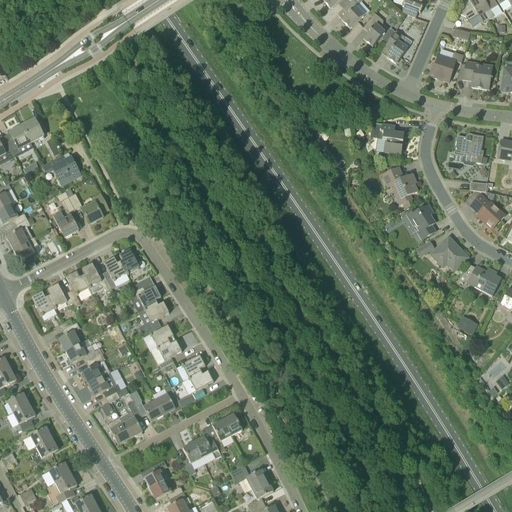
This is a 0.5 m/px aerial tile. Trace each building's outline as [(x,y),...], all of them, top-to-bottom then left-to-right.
[(343,10),(350,4),(347,0),(324,0),(323,1),(330,11),(338,5),(343,10)] [(363,2),(360,0),(353,0),(350,4),(343,10),(348,16),(342,21),(350,30),(364,17),(356,8),(363,2)] [(422,0),(398,0),(404,2),(402,8),(404,9),(402,14),(416,20),(418,14),(420,15),(422,8),(420,7),(422,0)] [(483,25),(489,22),(474,0),(468,0),(460,5),(462,8),(459,15),(466,19),(469,23),(478,17),(483,25)] [(474,0),(489,22),(494,18),(490,12),(498,7),(493,0),(474,0)] [(375,15),(372,18),(363,30),(368,34),(363,41),(372,48),(385,33),(381,30),(383,27),(383,22),(375,15)] [(470,34),(465,33),(455,31),(453,39),(463,41),(468,42),(470,34)] [(391,52),(386,59),(396,66),(407,50),(412,43),(404,38),(396,33),(385,48),(391,52)] [(390,38),(386,35),(381,40),(386,44),(390,38)] [(463,57),(454,55),(452,62),(438,57),(434,68),(432,67),(429,78),(449,84),(455,63),(461,65),(463,57)] [(493,67),(466,63),(463,81),(472,83),(471,89),(489,92),(493,67)] [(511,70),(504,69),(501,93),(511,94),(511,70)] [(22,128),(31,145),(43,138),(34,121),(22,128)] [(374,128),(373,135),(382,137),(382,141),(387,142),(386,147),(385,146),(384,155),(401,157),(402,149),(398,148),(399,144),(403,144),(404,136),(394,135),(395,128),(376,126),(374,128)] [(18,152),(31,145),(22,128),(10,134),(15,144),(9,147),(15,160),(20,157),(18,152)] [(481,152),(482,148),(483,138),(472,136),(472,138),(469,138),(467,140),(457,138),(454,157),(464,158),(464,156),(474,157),(473,164),(481,165),(484,152),(481,152)] [(47,143),(55,158),(60,155),(52,140),(47,143)] [(511,146),(507,145),(508,143),(501,142),(497,162),(511,164),(511,146)] [(0,167),(15,160),(9,147),(3,150),(0,144),(0,167)] [(62,157),(54,162),(42,168),(46,176),(53,172),(61,188),(80,177),(71,159),(65,163),(62,157)] [(32,173),(29,167),(23,171),(26,176),(32,173)] [(488,175),(484,168),(479,172),(484,178),(488,175)] [(412,176),(404,180),(399,169),(381,177),(387,190),(389,190),(391,194),(393,193),(399,207),(401,206),(402,208),(410,204),(409,203),(413,201),(411,197),(417,194),(414,186),(416,185),(412,176)] [(486,186),(480,185),(470,184),(470,192),(486,194),(486,186)] [(0,212),(12,207),(5,194),(11,191),(10,189),(9,186),(0,190),(0,195),(1,197),(0,197),(0,212)] [(68,199),(65,194),(57,198),(60,204),(63,202),(69,214),(75,211),(68,199)] [(91,200),(94,205),(81,212),(89,227),(103,220),(101,217),(110,212),(101,195),(91,200)] [(82,208),(75,196),(73,197),(68,199),(75,211),(82,208)] [(489,205),(488,203),(480,197),(470,207),(479,216),(477,218),(477,219),(479,217),(486,224),(484,225),(491,232),(505,217),(491,203),(489,205)] [(16,227),(27,221),(24,216),(18,219),(12,207),(0,212),(0,221),(3,227),(14,221),(16,227)] [(428,207),(420,212),(418,209),(406,217),(413,228),(414,227),(418,234),(417,235),(421,242),(435,233),(432,227),(435,225),(430,217),(433,215),(428,207)] [(78,233),(70,217),(65,220),(61,213),(53,217),(64,240),(78,233)] [(33,241),(26,228),(30,227),(27,221),(16,227),(19,232),(6,239),(13,251),(33,241)] [(57,240),(52,231),(52,230),(46,233),(52,244),(58,240),(57,240)] [(448,239),(441,246),(430,257),(443,271),(447,266),(454,273),(468,260),(448,239)] [(33,241),(13,251),(19,263),(34,256),(39,253),(40,250),(34,240),(33,241)] [(58,241),(49,246),(55,257),(64,253),(58,241)] [(430,243),(416,252),(420,259),(434,250),(430,243)] [(120,264),(126,276),(139,269),(130,252),(119,257),(122,263),(120,264)] [(126,276),(120,264),(117,266),(114,260),(103,266),(107,273),(103,275),(111,290),(115,288),(113,283),(126,276)] [(111,290),(103,275),(99,278),(92,266),(82,271),(85,277),(82,278),(88,290),(89,290),(92,296),(93,295),(93,296),(104,290),(106,293),(111,290)] [(476,268),(475,270),(470,279),(467,285),(492,299),(501,281),(495,278),(497,275),(488,270),(486,273),(476,268)] [(88,290),(82,278),(79,280),(77,274),(66,280),(72,292),(68,294),(73,305),(74,305),(76,308),(80,306),(76,298),(78,297),(78,296),(88,290)] [(458,281),(463,285),(464,283),(467,285),(470,279),(463,275),(458,281)] [(133,295),(143,289),(140,284),(130,290),(133,295)] [(73,305),(68,294),(63,297),(58,286),(47,292),(50,297),(48,299),(54,311),(55,311),(57,310),(56,309),(67,304),(68,307),(73,305)] [(145,311),(157,305),(155,302),(161,300),(156,291),(151,294),(150,292),(145,294),(143,289),(133,295),(134,297),(135,299),(137,298),(138,301),(139,300),(145,311)] [(511,292),(509,291),(504,299),(500,307),(511,313),(511,292)] [(54,311),(48,299),(45,300),(42,294),(32,300),(41,318),(41,317),(42,318),(44,317),(43,316),(54,311)] [(141,336),(160,326),(157,322),(169,315),(163,305),(158,308),(157,305),(145,311),(151,324),(144,327),(138,330),(141,336)] [(462,317),(459,323),(457,328),(472,336),(477,325),(462,317)] [(63,332),(74,326),(71,321),(60,327),(63,332)] [(65,353),(81,345),(74,333),(80,330),(77,325),(74,326),(63,332),(65,337),(59,341),(65,353)] [(158,350),(169,344),(168,341),(173,338),(168,327),(162,330),(160,326),(141,336),(143,340),(151,336),(158,350)] [(185,351),(199,343),(192,331),(178,339),(185,351)] [(162,371),(174,364),(171,359),(182,354),(176,343),(171,346),(169,344),(158,350),(165,363),(160,367),(162,371)] [(87,364),(102,356),(100,351),(95,353),(92,347),(84,351),(81,345),(65,353),(71,365),(84,359),(87,364)] [(118,351),(122,357),(129,353),(125,347),(118,351)] [(473,350),(468,355),(475,362),(480,358),(473,350)] [(104,378),(103,378),(97,366),(105,362),(102,356),(87,364),(90,370),(82,374),(88,386),(104,378)] [(185,382),(201,374),(200,371),(205,368),(199,358),(176,370),(183,383),(184,382),(185,382)] [(0,376),(10,371),(4,360),(0,362),(0,376)] [(174,364),(162,371),(164,376),(176,370),(174,364)] [(10,371),(0,376),(0,390),(16,382),(10,371)] [(134,377),(137,382),(144,378),(140,372),(135,374),(134,377)] [(201,374),(185,382),(192,396),(213,384),(208,373),(202,376),(201,374)] [(103,378),(104,378),(88,386),(94,398),(103,394),(105,400),(116,394),(121,392),(120,391),(118,386),(117,387),(110,374),(103,378)] [(502,391),(509,385),(505,380),(502,377),(495,383),(498,386),(502,391)] [(155,402),(163,417),(175,411),(181,408),(179,404),(175,397),(170,388),(165,391),(153,397),(155,402)] [(493,398),(498,395),(494,389),(489,393),(493,398)] [(163,417),(155,402),(143,408),(141,403),(142,403),(136,392),(130,396),(135,406),(134,406),(141,419),(147,416),(151,424),(163,417)] [(116,394),(105,400),(108,405),(119,400),(116,394)] [(13,416),(29,407),(23,396),(7,405),(13,416)] [(182,409),(194,403),(192,398),(179,404),(181,408),(182,409)] [(102,409),(104,414),(111,410),(109,405),(102,409)] [(136,422),(141,419),(134,406),(129,409),(132,414),(119,420),(130,440),(142,433),(136,422)] [(29,407),(13,416),(18,426),(19,427),(35,418),(29,407)] [(223,422),(231,438),(242,432),(234,416),(223,422)] [(118,447),(130,440),(119,420),(107,426),(118,447)] [(220,444),(231,438),(223,422),(212,428),(218,439),(212,442),(220,456),(225,453),(220,444)] [(36,449),(52,441),(46,430),(30,438),(36,449)] [(220,456),(212,442),(207,444),(204,439),(193,444),(202,461),(213,455),(216,461),(221,458),(220,456)] [(52,441),(36,449),(41,460),(58,452),(52,441)] [(191,466),(202,461),(193,444),(182,450),(188,461),(182,464),(190,478),(196,475),(191,466)] [(3,466),(15,460),(12,455),(1,461),(3,466)] [(15,460),(3,466),(6,472),(18,465),(15,460)] [(150,491),(166,483),(160,472),(167,468),(164,462),(150,470),(153,476),(144,480),(150,491)] [(55,485),(71,477),(65,465),(49,474),(55,485)] [(233,480),(247,472),(244,467),(230,474),(233,480)] [(251,491),(267,483),(262,472),(250,478),(247,472),(233,480),(236,486),(239,484),(246,481),(251,491)] [(71,477),(55,485),(60,496),(56,498),(60,505),(75,497),(71,491),(77,488),(71,477)] [(169,502),(183,494),(180,488),(171,493),(166,483),(150,491),(155,502),(166,496),(169,502)] [(249,511),(251,511),(264,505),(261,500),(273,494),(267,483),(251,491),(257,502),(247,507),(249,511)] [(212,492),(214,498),(221,495),(218,489),(212,492)] [(22,502),(34,496),(31,491),(20,497),(22,502)] [(167,511),(188,511),(185,506),(182,501),(186,499),(183,494),(169,502),(172,507),(166,510),(167,511)] [(34,496),(22,502),(25,507),(37,501),(34,496)] [(78,511),(90,511),(97,509),(91,497),(80,503),(77,498),(68,503),(72,511),(73,511),(77,510),(78,511)]
